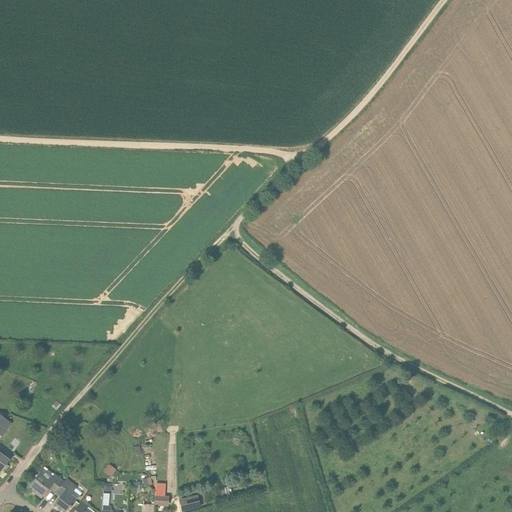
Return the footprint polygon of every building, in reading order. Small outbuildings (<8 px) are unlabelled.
[(6,420),(1,427),(7,431),(12,424),(6,420)] [(0,471),(8,460),(1,455),(3,452),(0,450),(0,471)] [(114,471),(115,470),(109,465),(104,472),(110,476),(112,475),(114,471)] [(51,478),(40,471),(29,486),(35,491),(34,493),(41,498),(49,488),(55,492),(64,481),(54,474),(51,478)] [(65,481),(64,481),(55,492),(61,496),(53,506),(60,511),(63,511),(70,505),(71,506),(77,499),(70,495),(76,487),(66,479),(65,481)] [(154,496),(154,506),(163,506),(168,502),(164,496),(164,484),(155,483),(155,488),(154,496)] [(197,495),(187,498),(190,510),(200,507),(197,495)] [(80,503),(72,511),(82,511),(85,507),(88,504),(82,500),(80,503)]
